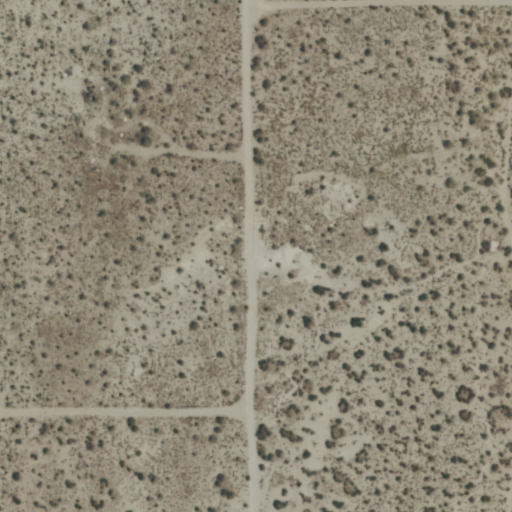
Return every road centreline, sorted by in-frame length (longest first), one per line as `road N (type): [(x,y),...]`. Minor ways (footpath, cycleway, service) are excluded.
road 1 (residential): [(243,511),(253,0)]
road 2 (residential): [(254,4),(511,0)]
road 3 (residential): [(242,417),(0,416)]
